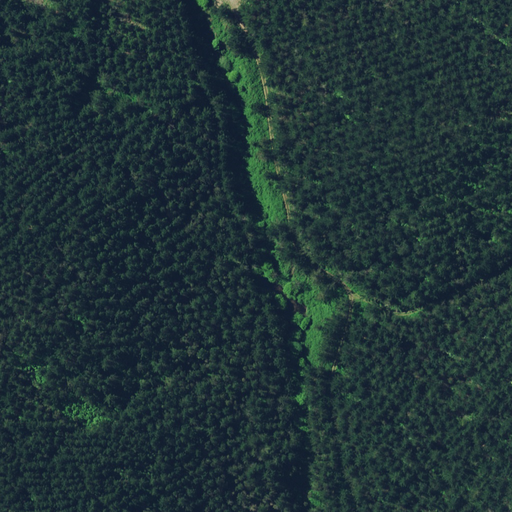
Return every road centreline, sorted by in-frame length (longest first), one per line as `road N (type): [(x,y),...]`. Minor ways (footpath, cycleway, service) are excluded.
road 1 (track): [(340,275),(274,222),(262,184),(252,36),(232,0)]
road 2 (track): [(340,275),(315,389),(354,511)]
